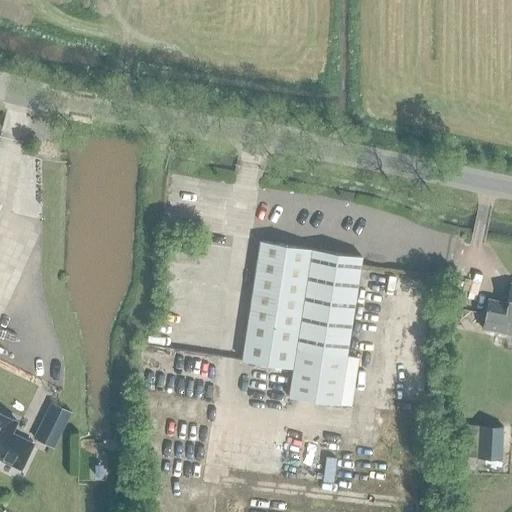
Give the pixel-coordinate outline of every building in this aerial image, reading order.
[(248,320),(242,359),(293,367),(289,395),(339,403),(339,402),(350,404),(358,357),(346,355),(362,255),(260,240),(248,320)] [(482,328),(507,333),(511,312),(511,284),(510,285),(507,302),(488,298),(482,328)] [(69,411),(51,403),(34,439),(52,447),(69,411)] [(0,457),(21,467),(33,442),(11,432),(17,420),(0,411),(0,457)] [(478,458),(501,459),(503,426),(479,426),(478,458)]
